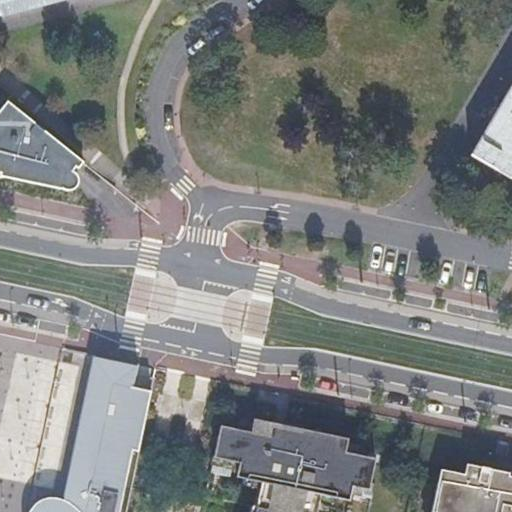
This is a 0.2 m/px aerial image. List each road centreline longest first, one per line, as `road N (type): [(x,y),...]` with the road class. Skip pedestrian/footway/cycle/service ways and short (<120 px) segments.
road 1 (primary): [(192,342),(318,358),(511,400)]
road 2 (primary): [(511,339),(202,267)]
road 3 (unclassified): [(226,0),(173,46),(151,116),(166,165),(210,213)]
road 4 (residential): [(396,234),(511,41)]
road 5 (primary): [(202,267),(0,236)]
road 6 (primary): [(0,290),(192,342)]
road 7 (unclassified): [(396,234),(243,205),(210,213)]
